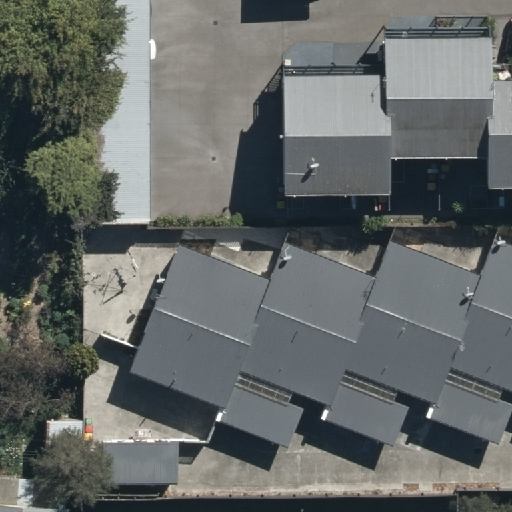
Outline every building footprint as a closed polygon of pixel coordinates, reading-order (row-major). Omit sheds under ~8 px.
[(149,228),(147,0),(83,0),(85,228),(149,228)] [(385,42),(386,158),(489,157),(488,41),(385,42)] [(511,79),(490,80),(491,196),(511,195),(511,79)] [(280,83),(281,198),(384,198),(383,82),(280,83)] [(511,252),(496,247),(451,374),(511,396),(511,252)] [(373,281),(285,249),(239,377),(327,409),(373,281)] [(478,284),(389,252),(343,380),(432,411),(478,284)] [(267,286),(179,254),(133,382),(221,414),(267,286)] [(496,450),(511,410),(511,408),(449,382),(431,424),(496,450)] [(286,455),(304,414),(239,387),(222,428),(286,455)] [(392,456),(409,415),(345,389),(328,430),(392,456)] [(181,488),(181,443),(102,443),(102,488),(181,488)]
